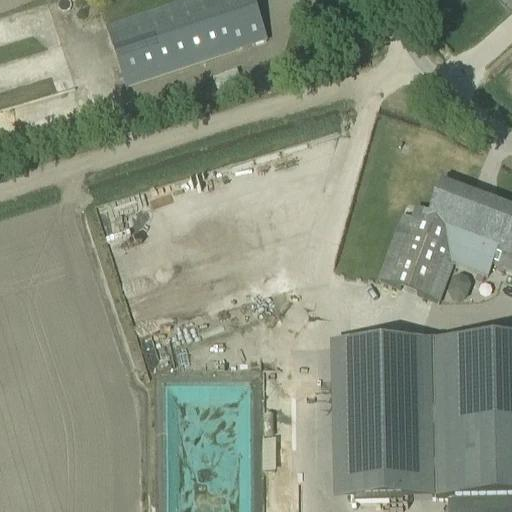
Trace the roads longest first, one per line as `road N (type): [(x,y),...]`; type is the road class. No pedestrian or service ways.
road 1 (track): [(0,191),(291,104)]
road 2 (unclassified): [(511,147),(438,87),(386,0)]
road 3 (track): [(424,69),(291,104)]
